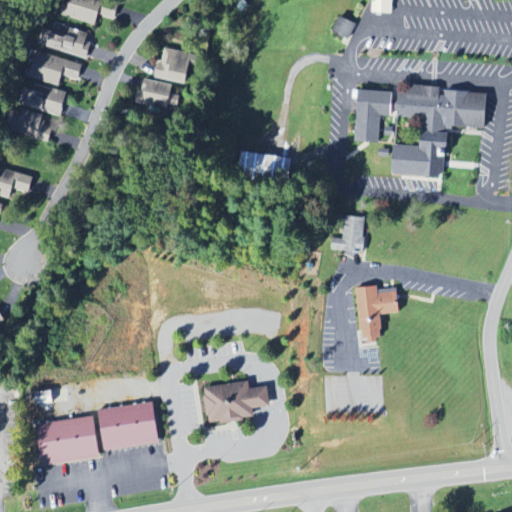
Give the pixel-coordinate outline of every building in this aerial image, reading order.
[(102,0),(70,0),(69,6),(64,5),(61,16),(95,27),(98,17),(114,21),(119,5),(102,0)] [(393,15),(393,0),(373,0),(373,14),(393,15)] [(333,32),(349,40),(357,24),(341,16),(333,32)] [(87,58),(93,34),(51,24),(45,48),(87,58)] [(194,55),(164,48),(157,78),(187,85),(194,55)] [(30,78),(59,87),(62,78),(78,83),(84,66),(38,51),(30,78)] [(138,104),(178,108),(179,96),(172,95),(173,84),(141,81),(138,104)] [(62,116),(68,94),(27,82),(20,105),(62,116)] [(488,91),(410,88),(410,93),(360,91),(358,142),(381,143),(381,135),(393,136),(393,128),(382,127),(383,116),(397,116),(397,117),(425,118),(424,147),(397,146),(395,175),(447,177),(449,128),(487,130),(488,91)] [(53,128),(43,126),(45,117),(13,109),(7,130),(50,141),(53,128)] [(293,158),(243,153),(241,173),(291,179),(293,158)] [(0,195),(25,204),(33,180),(0,168),(0,195)] [(345,239),(334,239),(334,251),(366,252),(367,218),(346,217),(345,239)] [(358,289),(364,345),(383,343),(380,316),(401,314),(399,293),(379,295),(378,287),(358,289)] [(271,408),(268,388),(250,390),(250,382),(204,388),(209,425),(255,419),(253,410),(271,408)] [(160,445),(155,404),(98,411),(99,418),(38,425),(43,467),(101,460),(100,452),(160,445)]
